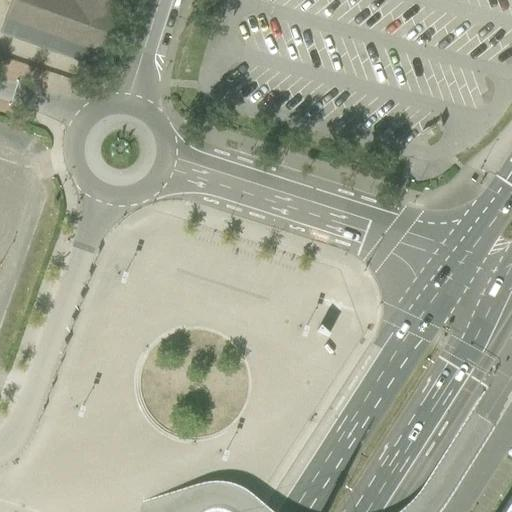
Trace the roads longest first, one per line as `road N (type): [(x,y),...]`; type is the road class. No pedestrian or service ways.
road 1 (unclassified): [(467,254),(164,153)]
road 2 (primary): [(467,254),(300,511)]
road 3 (primary): [(368,511),(460,370),(507,277)]
road 4 (unclassified): [(132,107),(107,107),(86,119),(74,154),(82,176),(122,195),(157,174),(164,153)]
